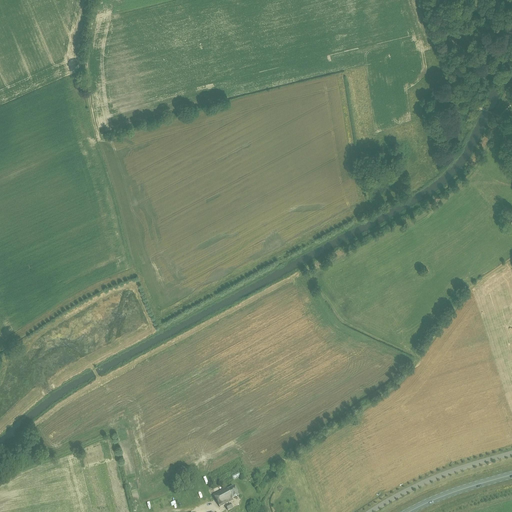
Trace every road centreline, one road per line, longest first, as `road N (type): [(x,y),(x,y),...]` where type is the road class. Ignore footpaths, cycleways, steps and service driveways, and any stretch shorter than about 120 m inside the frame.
road 1 (track): [(269,511),(270,492),(293,458),(382,400),(420,359)]
road 2 (unclassified): [(511,452),(424,481),(369,511)]
